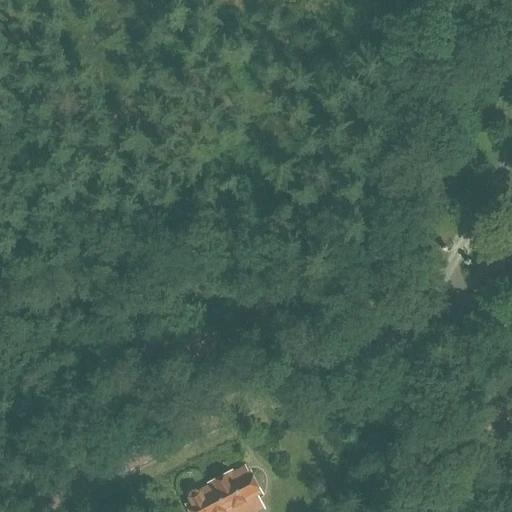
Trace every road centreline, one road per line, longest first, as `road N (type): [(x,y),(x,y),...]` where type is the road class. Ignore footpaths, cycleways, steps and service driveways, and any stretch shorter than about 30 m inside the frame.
road 1 (unclassified): [(39,511),(440,308)]
road 2 (track): [(383,511),(440,308)]
